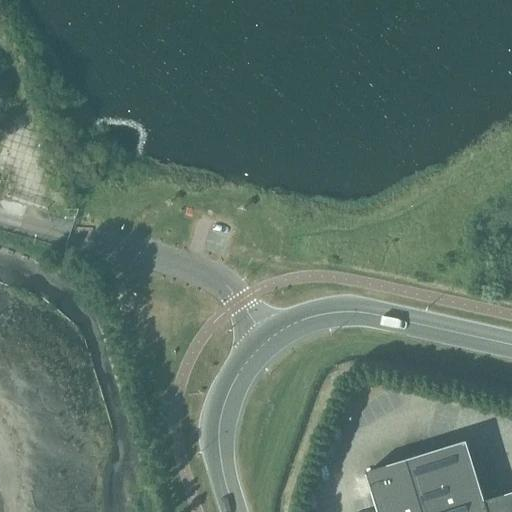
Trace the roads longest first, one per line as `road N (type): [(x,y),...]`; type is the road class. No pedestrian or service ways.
road 1 (tertiary): [(511,345),(355,312),(307,318),(266,342)]
road 2 (unclassified): [(266,342),(212,275),(70,230)]
road 3 (tertiary): [(233,511),(219,423),(239,370),(266,342)]
